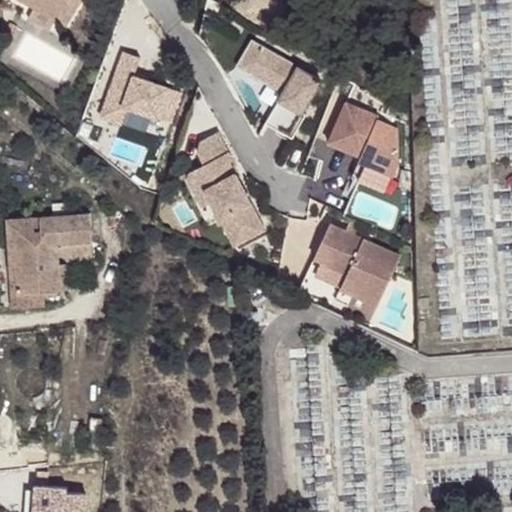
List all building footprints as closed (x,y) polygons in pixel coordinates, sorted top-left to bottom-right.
[(54,7),(40,0),(30,0),(26,6),(48,18),(54,7)] [(57,0),(54,7),(64,12),(70,0),(57,0)] [(324,74),(255,35),(248,48),(256,67),(287,85),(269,116),(296,132),(310,108),(306,105),(324,74)] [(143,54),(127,48),(104,113),(124,120),(130,104),(155,113),(173,120),(184,90),(137,73),(143,54)] [(403,161),(401,125),(381,116),(383,112),(350,98),(332,139),(365,153),(363,158),(397,174),(403,161)] [(130,104),(124,120),(149,129),(155,113),(130,104)] [(269,227),(234,159),(237,157),(222,128),(204,138),(202,149),(208,161),(200,165),(216,198),(238,242),(269,227)] [(216,198),(200,165),(193,168),(191,174),(206,203),(216,198)] [(59,284),(56,239),(90,237),(88,207),(4,213),(8,268),(15,267),(16,287),(42,285),(59,284)] [(358,232),(363,222),(354,217),(349,228),(358,232)] [(349,228),(333,221),(318,254),(351,269),(345,284),(382,301),(404,253),(358,232),(349,228)] [(68,284),(65,248),(90,246),(90,237),(56,239),(59,284),(68,284)] [(345,284),(351,269),(318,254),(303,288),(336,303),(345,284)] [(43,300),(42,285),(16,287),(15,267),(8,268),(10,302),(43,300)] [(35,492),(33,511),(86,511),(88,496),(35,492)]
